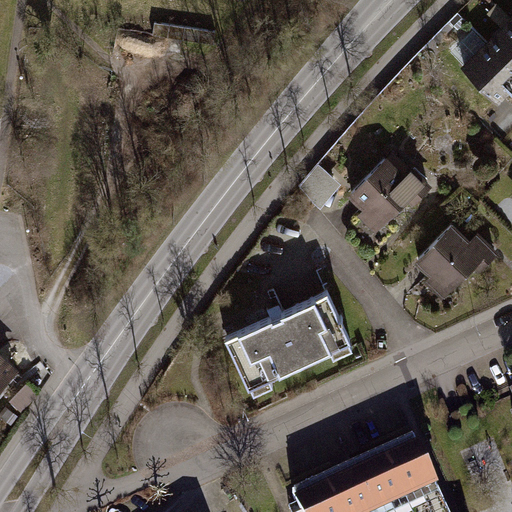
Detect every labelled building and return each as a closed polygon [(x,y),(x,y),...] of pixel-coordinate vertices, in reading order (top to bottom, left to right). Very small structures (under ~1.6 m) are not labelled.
[(511,18),(506,12),(481,35),(511,67),(511,18)] [(511,89),(511,67),(481,35),(456,59),(498,103),(511,89)] [(348,189),(379,228),(427,191),(396,152),(348,189)] [(328,197),(338,174),(316,164),(306,187),(328,197)] [(446,303),(500,260),(468,220),(414,263),(446,303)] [(223,329),(245,385),(348,343),(325,288),(223,329)] [(0,347),(0,402),(28,368),(0,347)] [(424,436),(296,494),(304,511),(400,511),(449,490),(424,436)]
